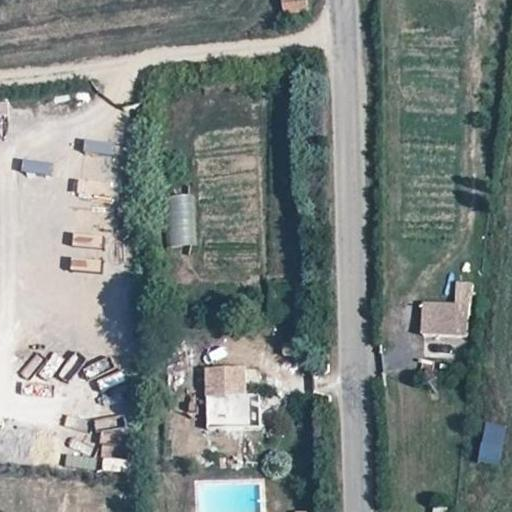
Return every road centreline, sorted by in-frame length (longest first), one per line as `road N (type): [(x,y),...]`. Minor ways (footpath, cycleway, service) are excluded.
road 1 (tertiary): [(343,0),(359,511)]
road 2 (track): [(345,36),(0,74)]
road 3 (unknown): [(134,59),(105,98),(0,161)]
